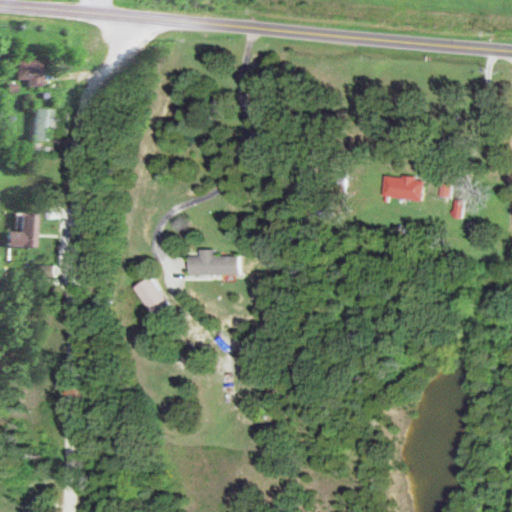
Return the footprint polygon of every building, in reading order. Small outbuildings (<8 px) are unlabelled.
[(32,77),(32,84),(47,85),(48,59),(21,58),(21,77),(32,77)] [(57,140),(58,107),(40,107),(39,139),(57,140)] [(394,174),(392,195),(433,200),(435,179),(394,174)] [(449,195),(460,196),(461,182),(450,182),(449,195)] [(12,244),(43,245),(45,214),(26,214),(25,230),(13,229),(12,244)] [(225,249),(209,249),(210,255),(198,256),(199,275),(249,274),(249,255),(225,256),(225,249)] [(145,288),(162,315),(178,304),(161,277),(145,288)]
